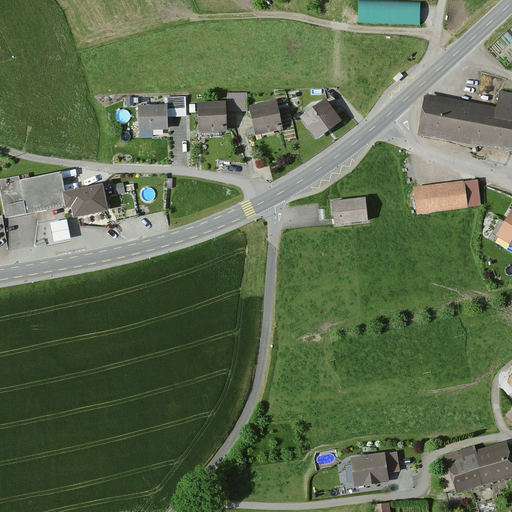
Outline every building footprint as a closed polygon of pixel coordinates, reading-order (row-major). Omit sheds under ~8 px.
[(494,108),(424,95),(416,135),(509,152),(511,136),(511,95),(497,92),(494,108)] [(297,116),(313,138),(338,120),(322,98),(297,116)] [(254,138),(280,131),(272,102),(246,109),(254,138)] [(222,133),(221,104),(195,106),(196,134),(222,133)] [(162,106),(133,107),(134,133),(163,131),(162,106)] [(69,219),(102,212),(97,186),(63,193),(59,175),(17,184),(16,179),(0,181),(0,208),(3,221),(67,209),(69,219)] [(474,183),(411,190),(414,215),(477,208),(474,183)] [(330,224),(363,222),(361,199),(329,201),(330,221),(330,224)] [(511,212),(509,210),(492,238),(511,249),(511,212)] [(67,216),(50,219),(55,239),(71,235),(67,216)] [(472,447),(441,456),(452,495),(511,478),(501,443),(473,451),(472,447)] [(394,453),(347,460),(351,486),(385,482),(384,473),(396,471),(394,453)]
